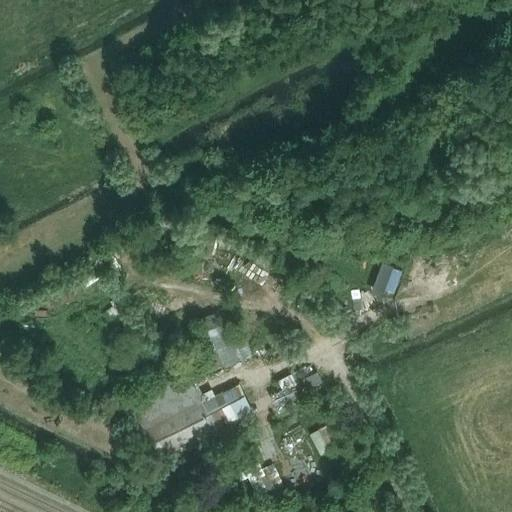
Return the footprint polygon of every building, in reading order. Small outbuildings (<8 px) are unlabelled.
[(102,263),(81,277),(87,286),(108,272),(102,263)] [(202,317),(207,329),(219,325),(215,313),(202,317)] [(292,373),(278,379),(283,389),(284,391),(298,384),(297,381),(292,373)] [(195,407),(142,435),(155,460),(208,432),(195,407)] [(346,442),(335,421),(310,434),(321,455),(346,442)]
